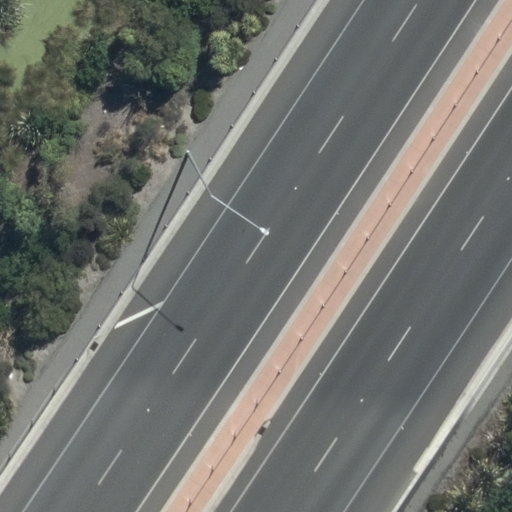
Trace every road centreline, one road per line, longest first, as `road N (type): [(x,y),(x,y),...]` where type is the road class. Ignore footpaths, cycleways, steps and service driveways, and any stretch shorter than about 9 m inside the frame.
road 1 (motorway): [(76,511),(423,0)]
road 2 (motorway): [(511,176),(292,511)]
